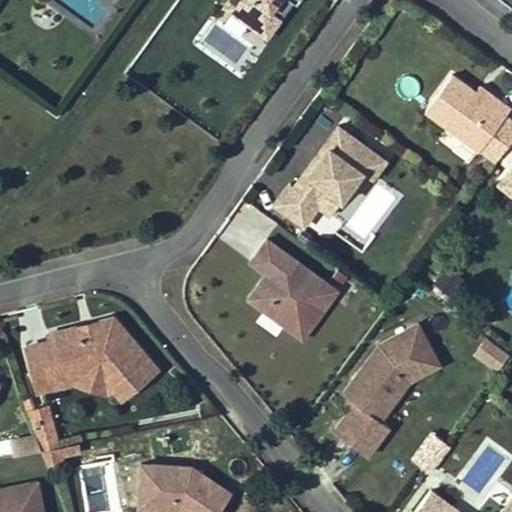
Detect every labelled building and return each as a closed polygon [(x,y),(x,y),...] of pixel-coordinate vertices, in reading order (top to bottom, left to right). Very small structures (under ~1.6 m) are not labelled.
[(219,0),(217,4),(268,38),(293,0),(219,0)] [(510,107),(496,97),(492,103),(475,91),(452,73),(425,109),(479,149),(510,107)] [(475,91),(492,103),(496,97),(480,85),(475,91)] [(303,223),(318,203),(327,189),(341,199),(361,171),(371,179),(385,159),(338,125),(314,157),(318,160),(312,169),(308,166),(293,185),(290,182),(275,203),(303,223)] [(308,166),(312,169),(318,160),(314,157),(308,166)] [(511,164),(498,182),(511,193),(511,164)] [(341,199),(327,189),(318,203),(331,213),(341,199)] [(266,272),(248,297),(265,310),(285,325),(302,337),(337,289),(266,237),(255,253),(279,271),(275,278),(267,272),(266,272)] [(275,278),(279,271),(255,253),(250,260),(266,272),(267,272),(275,278)] [(446,267),(435,282),(450,294),(462,279),(446,267)] [(154,369),(110,318),(50,334),(51,340),(26,347),(39,394),(74,385),(101,361),(119,384),(113,391),(121,401),(154,369)] [(400,373),(409,379),(439,363),(417,322),(378,343),(342,392),(346,395),(355,401),(350,407),(333,429),(367,454),(389,425),(380,419),(390,405),(381,398),(400,373)] [(485,332),(472,351),(498,368),(510,348),(485,332)] [(101,361),(74,385),(109,395),(113,391),(119,384),(101,361)] [(390,405),(409,379),(400,373),(381,398),(390,405)] [(350,407),(355,401),(346,395),(342,401),(350,407)] [(50,407),(27,411),(41,449),(60,445),(50,407)] [(141,463),(138,506),(177,508),(182,502),(178,499),(148,497),(150,464),(141,463)] [(182,502),(177,508),(183,511),(216,511),(230,491),(193,466),(150,464),(148,497),(178,499),(182,502)] [(0,511),(43,511),(37,480),(0,487),(0,511)] [(462,511),(430,488),(412,511),(462,511)]
